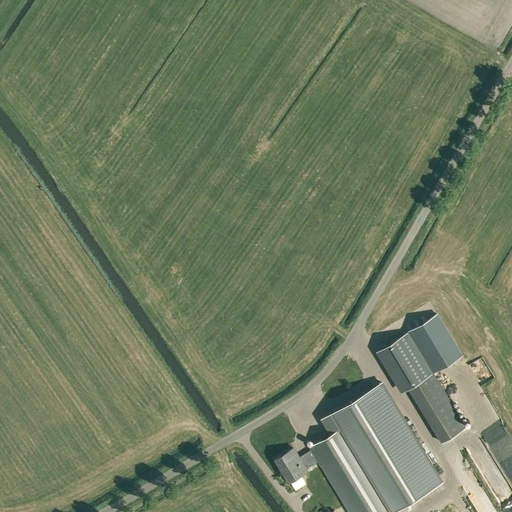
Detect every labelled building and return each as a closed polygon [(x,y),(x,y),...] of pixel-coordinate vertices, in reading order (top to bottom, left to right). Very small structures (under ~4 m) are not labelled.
[(407,331),(432,371),(461,354),(437,313),(407,331)] [(383,346),(407,386),(432,371),(407,331),(383,346)] [(471,372),(454,381),(478,424),(488,418),(483,411),(490,407),(471,372)] [(309,446),(311,449),(318,461),(349,511),(389,511),(410,499),(442,480),(381,381),(321,418),(331,433),(309,446)] [(472,448),(484,439),(481,435),(469,444),(472,448)] [(306,468),(318,461),(311,449),(299,457),(293,447),(275,459),(283,473),(280,474),(279,475),(279,476),(279,477),(285,481),(287,479),(289,481),(307,470),(306,468)] [(511,483),(498,489),(503,500),(511,496),(511,483)] [(476,511),(469,500),(459,507),(462,511),(476,511)]
